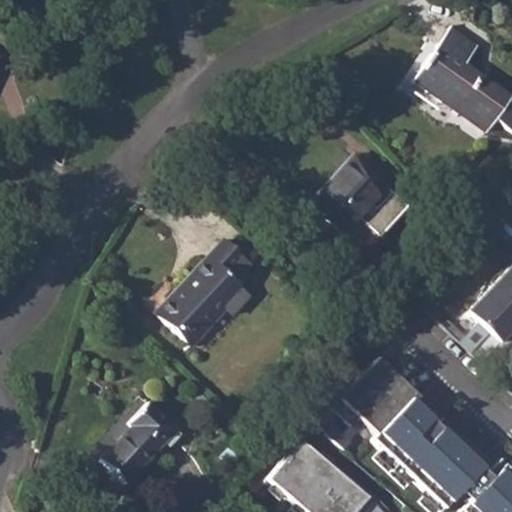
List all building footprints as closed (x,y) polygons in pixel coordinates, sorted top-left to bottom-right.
[(492,122),(507,132),(511,125),(511,109),(505,104),(508,99),(462,65),(474,48),(447,29),(410,81),(439,102),(441,101),(485,132),(492,122)] [(350,157),(308,204),(342,235),(384,188),(350,157)] [(511,224),(494,208),(482,221),(511,248),(511,246),(511,224)] [(218,242),(151,315),(188,349),(223,310),(230,316),(245,298),(231,285),(245,268),(242,265),(223,246),(218,242)] [(511,266),(465,314),(497,344),(511,327),(511,266)] [(430,276),(410,298),(441,327),(460,306),(430,276)] [(460,511),(511,511),(511,477),(500,465),(491,477),(373,356),(333,398),(447,506),(460,496),(467,503),(460,511)] [(97,460),(123,484),(173,431),(144,403),(124,424),(127,427),(97,460)] [(299,418),(290,428),(300,437),(324,456),(321,459),(340,474),(338,478),(381,511),(386,511),(396,498),(299,418)]
